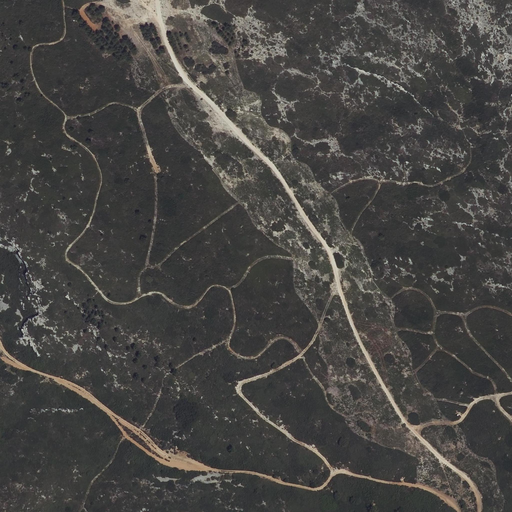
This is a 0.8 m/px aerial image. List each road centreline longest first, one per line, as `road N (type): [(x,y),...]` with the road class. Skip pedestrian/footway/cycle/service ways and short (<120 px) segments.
road 1 (track): [(477,511),(469,481),(397,415),(323,241),(270,160),(185,76),(156,0)]
road 2 (track): [(456,511),(429,489),(332,467),(240,394),(238,385),(307,348),(338,281)]
road 3 (track): [(332,467),(328,482),(311,490),(154,449),(73,383),(21,363),(0,344)]
